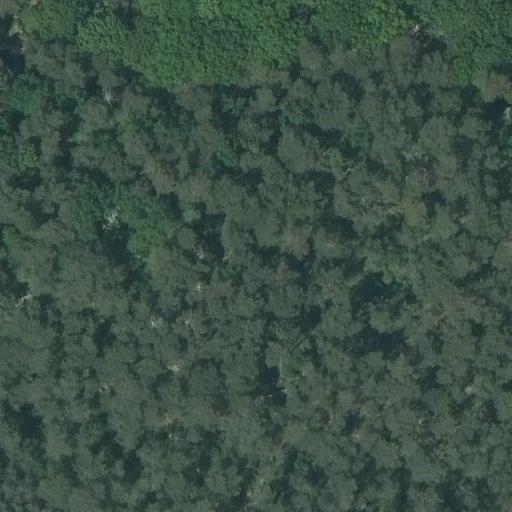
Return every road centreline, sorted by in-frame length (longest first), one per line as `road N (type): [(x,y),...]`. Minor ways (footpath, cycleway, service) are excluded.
road 1 (track): [(2,0),(94,19),(227,24)]
road 2 (track): [(227,24),(304,17),(401,23)]
